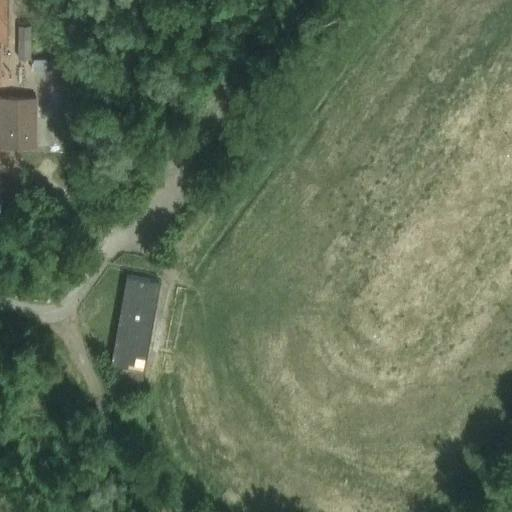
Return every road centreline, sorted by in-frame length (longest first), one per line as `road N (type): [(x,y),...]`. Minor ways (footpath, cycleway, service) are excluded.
road 1 (unclassified): [(166,511),(124,476),(57,319)]
road 2 (unclassified): [(57,319),(181,164)]
